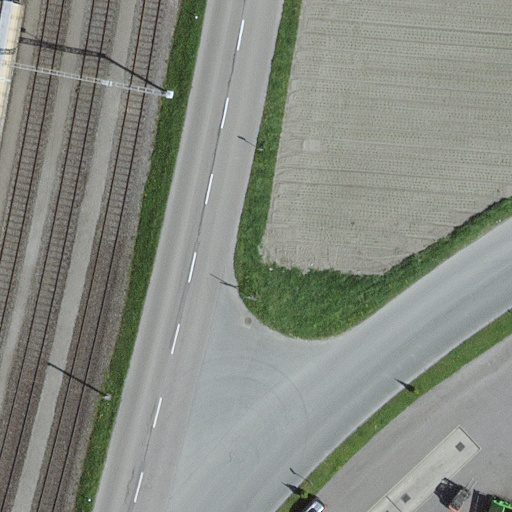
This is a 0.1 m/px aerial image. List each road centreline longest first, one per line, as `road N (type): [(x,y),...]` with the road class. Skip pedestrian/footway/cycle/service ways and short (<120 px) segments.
road 1 (unclassified): [(133,511),(245,0)]
road 2 (unclassified): [(210,511),(342,389),(511,268)]
